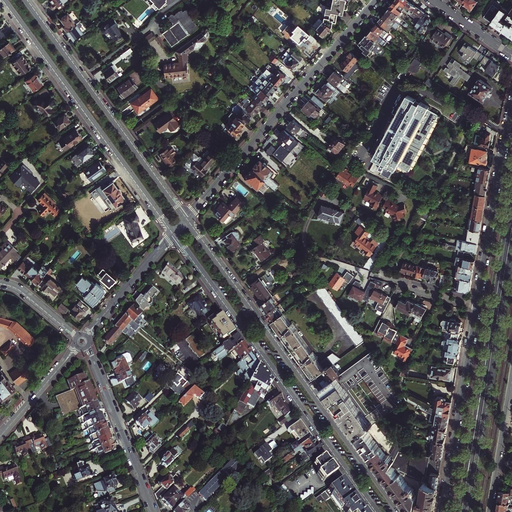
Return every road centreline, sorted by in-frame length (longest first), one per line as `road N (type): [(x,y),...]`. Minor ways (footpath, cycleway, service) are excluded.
road 1 (secondary): [(398,511),(185,220)]
road 2 (secondary): [(175,232),(377,511)]
road 3 (residential): [(375,0),(185,220)]
road 4 (secondary): [(5,0),(175,232)]
road 5 (primary): [(511,205),(476,421)]
road 6 (tertiary): [(477,303),(442,511)]
road 7 (primary): [(478,456),(511,251)]
road 8 (tertiary): [(511,109),(477,303)]
road 9 (secondary): [(185,220),(80,76)]
road 10 (residential): [(151,511),(87,345)]
road 11 (tertiary): [(488,511),(511,369)]
road 12 (residential): [(175,232),(85,335)]
